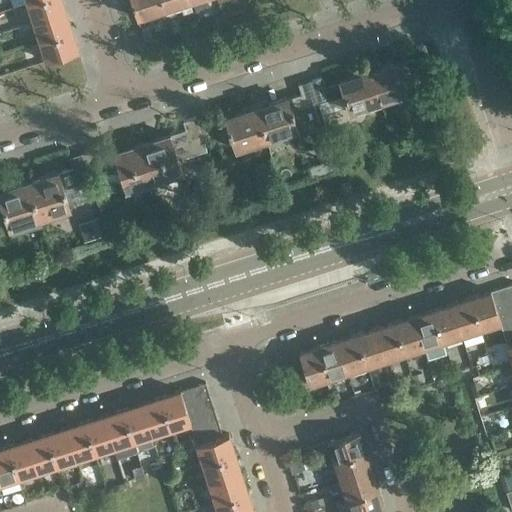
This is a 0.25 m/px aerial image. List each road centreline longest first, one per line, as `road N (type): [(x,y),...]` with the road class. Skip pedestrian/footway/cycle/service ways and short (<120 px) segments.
road 1 (tertiary): [(0,356),(511,193)]
road 2 (residential): [(123,100),(452,0)]
road 3 (residential): [(229,348),(511,255)]
road 4 (residential): [(0,419),(229,348)]
road 5 (unclassified): [(404,511),(368,408),(264,441)]
road 6 (residential): [(511,160),(458,0)]
road 7 (residential): [(0,141),(123,100)]
